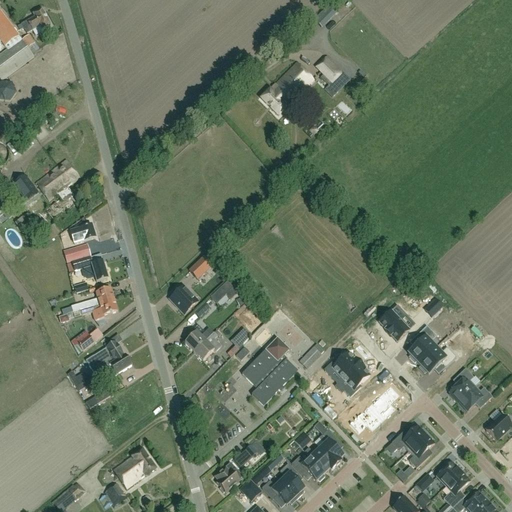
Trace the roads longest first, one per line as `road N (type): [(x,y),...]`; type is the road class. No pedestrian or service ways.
road 1 (unclassified): [(191,476),(61,0)]
road 2 (residential): [(422,403),(303,511)]
road 3 (residential): [(511,496),(422,403)]
